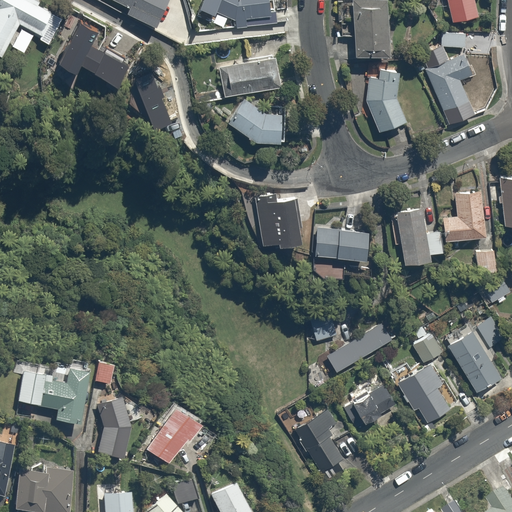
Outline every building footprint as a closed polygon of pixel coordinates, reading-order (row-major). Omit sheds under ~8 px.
[(0,0),(0,52),(6,55),(19,23),(45,34),(50,21),(47,19),(51,9),(37,3),(38,0),(0,0)] [(102,0),(113,6),(115,0),(119,0),(141,10),(142,9),(158,16),(165,0),(102,0)] [(215,0),(212,9),(236,19),(237,24),(278,20),(275,0),(215,0)] [(388,49),(387,37),(393,37),(392,16),(386,16),(385,0),(353,0),(355,51),(388,49)] [(437,0),(430,0),(425,3),(436,24),(447,18),(437,0)] [(477,0),(448,0),(454,18),(480,10),(477,0)] [(435,30),(434,44),(465,45),(466,30),(435,30)] [(423,70),(431,86),(424,90),(436,114),(471,96),(461,77),(474,70),(464,49),(423,70)] [(222,62),(228,92),(281,80),(274,50),(222,62)] [(396,95),(403,71),(400,59),(369,65),(370,71),(364,99),(376,128),(380,127),(412,121),(411,116),(396,95)] [(282,125),(283,109),(277,108),(277,104),(262,107),(248,93),(229,116),(228,119),(248,135),(247,138),(284,140),(285,129),(285,125),(282,125)] [(511,222),(511,167),(497,169),(502,223),(511,222)] [(456,212),(441,214),(444,240),(487,235),(482,187),(453,190),(456,212)] [(262,241),(277,239),(278,243),(305,238),(296,194),(270,198),(269,191),(253,194),(262,241)] [(396,209),(403,261),(430,257),(429,252),(443,250),(440,228),(426,230),(423,206),(396,209)] [(339,226),(339,223),(321,222),(312,221),(312,229),(316,230),(314,253),(369,257),(371,229),(339,226)] [(497,245),(474,246),(475,264),(498,263),(497,245)] [(318,289),(300,296),(316,339),(335,332),(318,289)] [(490,313),(475,321),(488,344),(503,336),(490,313)] [(472,324),(446,339),(476,389),(502,373),(472,324)] [(431,330),(410,343),(421,361),(442,348),(431,330)] [(412,409),(419,405),(428,424),(459,409),(450,390),(434,358),(396,377),(412,409)] [(64,371),(62,380),(43,376),(45,370),(23,365),(15,399),(35,403),(35,406),(55,410),(54,415),(76,420),(88,365),(69,361),(67,371),(64,371)] [(362,420),(395,401),(383,379),(349,397),(362,420)] [(478,389),(481,398),(503,390),(500,381),(478,389)] [(97,407),(102,426),(94,454),(115,454),(115,458),(123,458),(135,424),(122,393),(121,393),(102,399),(90,399),(89,406),(97,407)] [(200,417),(173,400),(143,447),(170,464),(200,417)] [(344,457),(329,435),(334,432),(330,426),(338,421),(328,406),(294,429),(322,471),(344,457)] [(0,434),(0,491),(1,492),(16,431),(2,427),(1,435),(0,434)] [(35,467),(16,466),(12,506),(68,511),(72,465),(36,462),(35,467)] [(191,479),(172,484),(177,503),(196,497),(191,479)] [(251,511),(235,479),(209,492),(219,511),(251,511)] [(511,511),(511,488),(509,484),(488,497),(495,508),(487,511),(511,511)] [(132,511),(131,487),(102,489),(102,511),(132,511)] [(181,511),(163,490),(138,511),(139,511),(181,511)]
